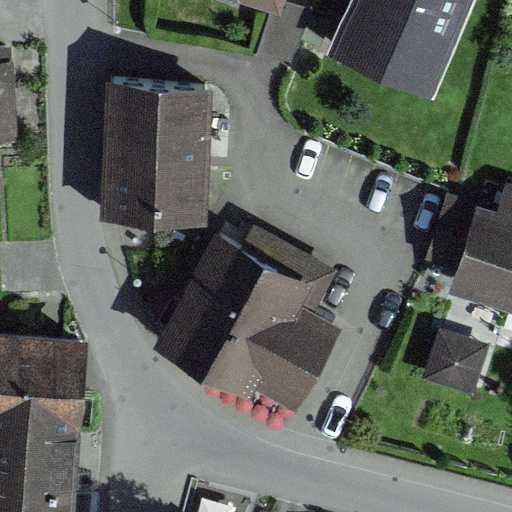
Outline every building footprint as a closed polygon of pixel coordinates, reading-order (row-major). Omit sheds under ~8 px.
[(465,0),(344,0),(327,39),(430,84),(465,0)] [(0,135),(17,134),(12,55),(0,55),(0,135)] [(207,72),(104,70),(101,208),(204,210),(207,72)] [(457,266),(449,292),(511,311),(511,177),(487,170),(479,196),(445,186),(424,256),(457,266)] [(218,209),(153,330),(285,399),(349,278),(218,209)] [(489,340),(439,324),(423,375),(473,391),(489,340)] [(0,368),(0,511),(77,511),(83,372),(0,368)]
